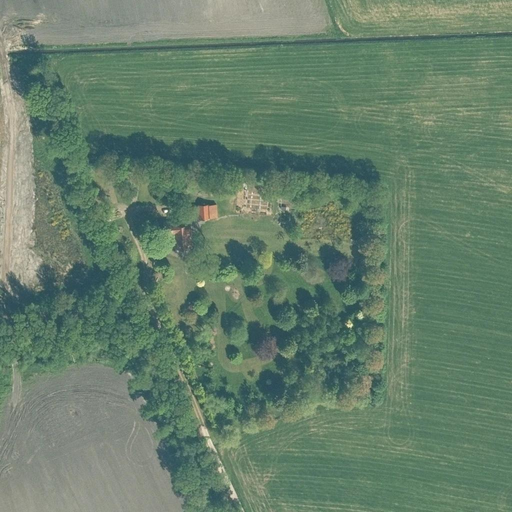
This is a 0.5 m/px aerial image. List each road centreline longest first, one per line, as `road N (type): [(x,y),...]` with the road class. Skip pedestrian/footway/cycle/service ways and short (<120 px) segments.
road 1 (track): [(242,511),(145,301),(146,256),(122,200)]
road 2 (track): [(0,49),(11,135),(3,290)]
